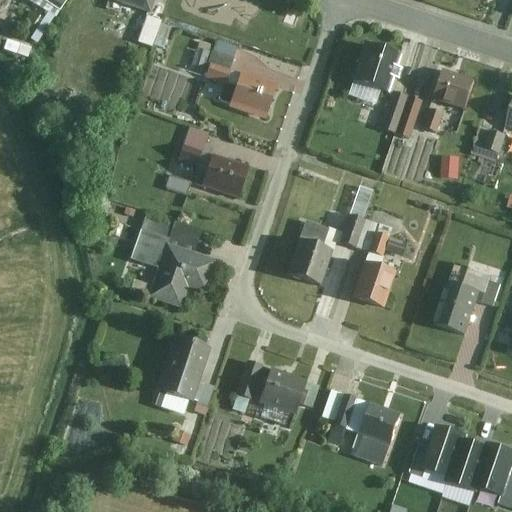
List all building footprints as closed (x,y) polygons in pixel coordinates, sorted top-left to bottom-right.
[(33,0),(51,12),(34,38),(40,41),(66,0),(33,0)] [(118,0),(151,10),(154,0),(118,0)] [(167,50),(175,24),(150,15),(141,41),(167,50)] [(30,56),(33,46),(9,38),(6,48),(30,56)] [(266,118),(278,82),(233,67),(239,47),(218,40),(207,75),(224,80),(217,102),(266,118)] [(392,90),(404,56),(367,44),(356,77),(392,90)] [(205,71),(211,53),(199,49),(193,67),(205,71)] [(464,108),(474,81),(441,69),(431,95),(464,108)] [(411,137),(424,100),(400,92),(388,129),(411,137)] [(444,112),(432,108),(426,127),(438,131),(444,112)] [(498,162),(508,135),(486,127),(477,154),(498,162)] [(203,151),(185,145),(180,157),(199,163),(203,151)] [(244,196),(253,166),(213,154),(205,184),(244,196)] [(187,193),(191,183),(171,174),(167,185),(187,193)] [(345,232),(339,240),(386,257),(389,249),(406,255),(410,243),(378,231),(381,223),(365,217),(375,190),(361,186),(345,232)] [(205,230),(150,211),(134,258),(162,267),(152,296),(185,307),(192,287),(210,293),(221,262),(197,253),(205,230)] [(339,240),(345,232),(310,219),(290,273),(323,285),(339,240)] [(431,320),(464,333),(481,290),(466,285),(474,266),(454,259),(431,320)] [(398,274),(370,262),(356,295),(385,306),(398,274)] [(495,305),(504,283),(493,278),(483,300),(495,305)] [(212,347),(176,336),(154,402),(181,411),(186,397),(199,401),(196,411),(208,415),(217,387),(201,382),(212,347)] [(126,366),(124,354),(102,359),(105,370),(126,366)] [(264,367),(250,362),(238,394),(252,399),(264,367)] [(290,425),(306,381),(269,369),(258,401),(265,403),(261,415),(290,425)] [(386,467),(404,414),(334,390),(324,418),(335,422),(329,442),(342,446),(341,451),(386,467)] [(462,437),(435,428),(420,471),(447,480),(446,484),(472,493),(474,489),(500,498),(511,464),(511,454),(488,446),(486,452),(460,443),(462,437)] [(190,433),(179,430),(176,440),(187,443),(190,433)]
